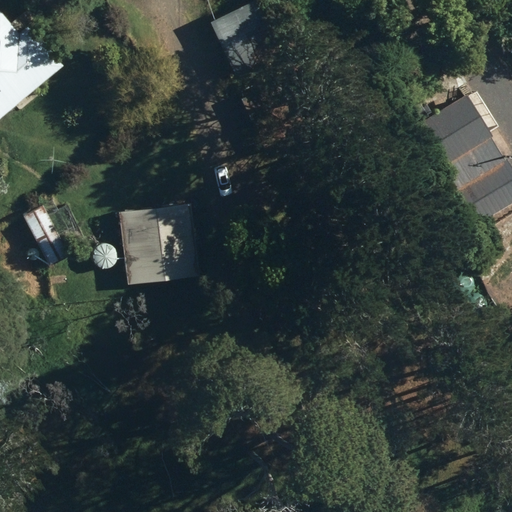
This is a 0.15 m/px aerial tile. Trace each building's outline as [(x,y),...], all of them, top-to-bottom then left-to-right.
[(0,114),(56,67),(4,5),(0,8),(0,114)] [(248,24),(209,43),(226,80),(266,61),(248,24)] [(398,114),(407,129),(399,135),(440,198),(447,193),(469,228),(511,200),(511,183),(457,97),(423,119),(414,105),(398,114)] [(11,209),(30,239),(56,223),(37,193),(11,209)] [(112,214),(119,287),(192,279),(185,207),(112,214)] [(511,260),(511,210),(453,257),(477,288),(511,260)]
